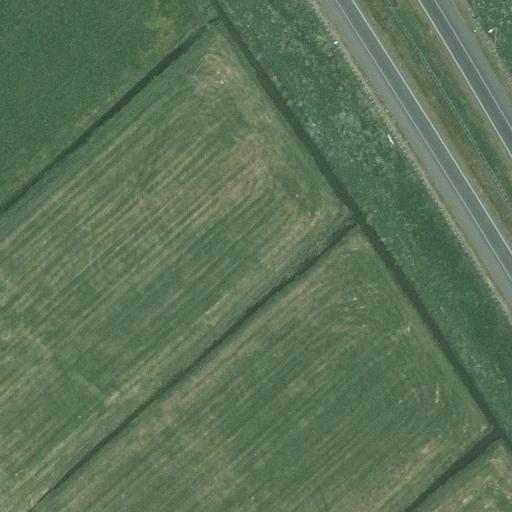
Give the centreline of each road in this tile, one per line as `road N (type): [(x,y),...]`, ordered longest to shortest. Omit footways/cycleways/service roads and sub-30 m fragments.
road 1 (trunk): [(337,0),(511,269)]
road 2 (trunk): [(511,149),(424,0)]
